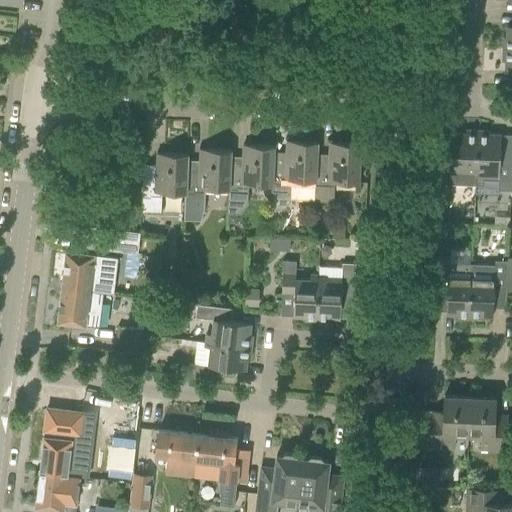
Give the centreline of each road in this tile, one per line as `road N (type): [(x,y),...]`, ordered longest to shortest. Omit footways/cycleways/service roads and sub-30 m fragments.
road 1 (residential): [(386,392),(355,414),(5,375)]
road 2 (residential): [(33,111),(402,110)]
road 3 (residential): [(386,392),(402,110)]
road 4 (tertiary): [(5,375),(33,111)]
road 5 (residential): [(511,376),(411,375),(386,392)]
road 6 (residential): [(383,511),(386,392)]
